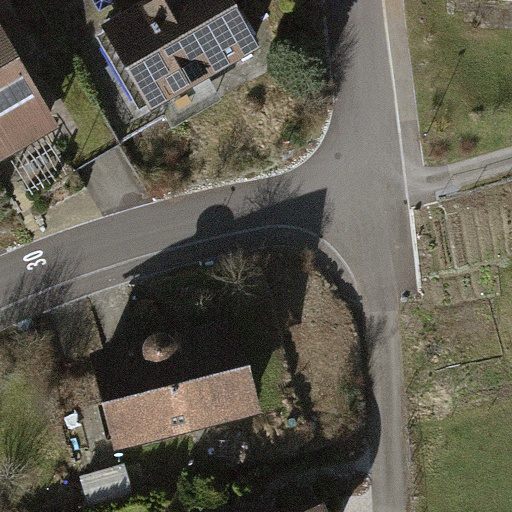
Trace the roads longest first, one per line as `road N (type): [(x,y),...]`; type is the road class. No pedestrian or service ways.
road 1 (residential): [(372,189),(113,243),(0,284)]
road 2 (residential): [(372,189),(394,511)]
road 3 (residential): [(360,0),(372,189)]
